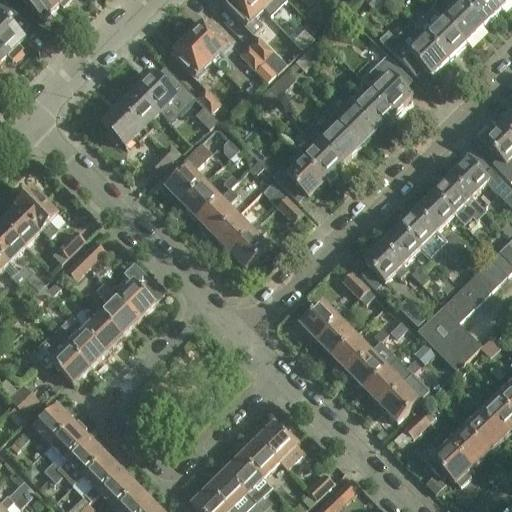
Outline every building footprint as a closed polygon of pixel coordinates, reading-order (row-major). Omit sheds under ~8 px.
[(0,0),(0,51),(9,61),(10,60),(13,64),(23,54),(20,50),(27,43),(0,15),(7,7),(0,0)] [(20,0),(45,24),(61,8),(53,0),(20,0)] [(53,0),(61,8),(65,12),(77,0),(53,0)] [(249,0),(232,0),(225,8),(239,23),(238,24),(255,40),(264,31),(256,23),(264,15),(249,0)] [(272,7),(279,0),(249,0),(264,15),(267,18),(275,10),(272,7)] [(315,0),(302,0),(299,3),(308,12),(318,3),(315,0)] [(486,30),(503,13),(489,0),(456,0),(458,2),(486,30)] [(511,0),(489,0),(503,13),(511,4),(511,0)] [(469,47),(486,30),(458,2),(451,10),(454,13),(444,22),(469,47)] [(417,29),(452,64),(469,47),(444,22),(443,23),(433,13),(417,29)] [(189,40),(190,42),(214,65),(222,57),(224,60),(234,50),(222,39),(221,40),(207,25),(198,34),(196,32),(189,40)] [(400,61),(406,54),(433,82),(452,64),(417,29),(416,28),(400,44),(391,35),(383,43),(400,61)] [(304,54),(315,44),(307,35),(296,46),(304,54)] [(205,74),(214,65),(190,42),(189,40),(180,48),(182,50),(173,58),(188,72),(186,74),(198,86),(207,77),(205,74)] [(279,80),(288,71),(260,42),(251,51),(266,66),(279,80)] [(0,51),(0,69),(9,61),(0,51)] [(257,75),(266,66),(251,51),(242,60),(257,75)] [(304,59),(314,69),(321,62),(311,52),(304,59)] [(306,76),(314,69),(304,59),(297,66),(306,76)] [(270,88),(278,80),(266,67),(257,76),(270,88)] [(277,86),(270,93),(280,103),(296,86),(287,76),(277,86)] [(135,93),(137,95),(161,119),(169,111),(174,116),(183,107),(155,78),(144,88),(142,86),(135,93)] [(390,79),(373,95),(396,119),(414,101),(391,78),(390,79)] [(161,119),(137,95),(135,93),(127,101),(129,103),(121,112),(149,141),(158,132),(153,127),(161,119)] [(280,103),(270,93),(263,100),(273,109),(280,103)] [(197,104),(198,105),(213,119),(222,110),(207,95),(197,104)] [(379,135),(396,119),(373,95),(356,112),(379,135)] [(104,124),(106,126),(103,129),(109,135),(106,139),(117,151),(121,147),(126,153),(135,144),(140,149),(149,141),(121,112),(113,119),(111,117),(104,124)] [(362,152),(379,135),(356,112),(339,129),(362,152)] [(344,169),(362,152),(339,129),(332,122),(315,140),(321,146),(344,169)] [(511,137),(505,130),(487,148),(511,173),(511,137)] [(344,169),(321,146),(315,140),(298,157),(304,163),(303,164),(326,187),(344,169)] [(167,193),(183,210),(206,187),(196,177),(213,160),(202,149),(184,166),(189,171),(167,193)] [(174,167),(180,160),(171,151),(165,157),(174,167)] [(261,169),(266,174),(275,183),(284,175),(269,161),(267,163),(256,152),(250,157),(260,167),(261,169)] [(174,167),(165,157),(148,175),(157,184),(174,167)] [(326,187),(303,164),(287,180),(309,203),(326,187)] [(452,181),(473,203),(491,185),(511,206),(511,192),(492,172),(485,179),(469,164),(452,181)] [(257,183),(266,174),(261,169),(260,167),(259,168),(251,176),(257,183)] [(232,180),(224,188),(230,195),(239,186),(232,180)] [(487,217),(473,203),(452,181),(435,198),(456,220),(466,230),(473,224),(477,227),(487,217)] [(200,227),(223,204),(206,187),(183,210),(200,227)] [(18,210),(19,212),(43,236),(43,235),(50,243),(59,234),(51,227),(60,219),(46,205),(48,203),(37,191),(33,196),(29,194),(23,200),(25,204),(18,210)] [(216,243),(239,220),(230,212),(238,204),(231,196),(223,204),(200,227),(216,243)] [(280,212),(288,203),(281,196),(273,205),(280,212)] [(439,237),(456,220),(435,198),(418,215),(439,237)] [(305,219),(288,203),(280,212),(296,228),(305,219)] [(28,251),(43,236),(19,212),(4,227),(28,251)] [(418,215),(401,232),(422,254),(431,263),(442,252),(448,246),(439,237),(418,215)] [(255,236),(239,220),(216,243),(232,259),(255,236)] [(27,252),(28,251),(4,227),(0,231),(0,255),(11,267),(27,252)] [(260,230),(255,236),(232,259),(248,275),(249,275),(253,278),(263,268),(259,264),(271,253),(261,243),(267,237),(260,230)] [(405,271),(422,254),(401,232),(383,249),(405,271)] [(70,262),(87,246),(77,237),(61,253),(70,262)] [(456,238),(448,246),(458,256),(466,249),(456,238)] [(455,265),(461,259),(458,256),(448,246),(442,252),(452,262),(453,262),(455,265)] [(98,248),(81,265),(90,274),(107,257),(98,248)] [(410,276),(405,271),(383,249),(366,266),(387,288),(396,279),(401,284),(410,276)] [(501,258),(511,268),(511,252),(509,250),(501,258)] [(64,268),(70,262),(61,253),(55,259),(64,268)] [(0,278),(11,267),(0,255),(0,278)] [(510,283),(511,280),(511,268),(501,258),(493,266),(510,283)] [(74,290),(90,274),(81,265),(75,271),(65,281),(74,290)] [(485,274),(502,291),(510,283),(493,266),(485,274)] [(25,269),(19,275),(27,284),(34,277),(25,269)] [(431,285),(428,282),(419,273),(413,279),(425,291),(431,285)] [(494,299),(502,291),(485,274),(477,282),(494,299)] [(21,290),(27,284),(19,275),(13,281),(21,290)] [(134,287),(118,303),(141,325),(157,309),(157,308),(166,300),(142,276),(132,285),(134,287)] [(344,287),(360,304),(369,294),(353,278),(344,287)] [(469,290),(486,307),(494,299),(477,282),(469,290)] [(62,294),(56,288),(47,297),(53,303),(62,294)] [(111,310),(102,319),(104,321),(124,341),(141,325),(118,303),(105,289),(97,296),(111,310)] [(301,330),(317,347),(340,323),(325,308),(331,301),(319,290),(290,319),(301,330)] [(477,315),(486,307),(469,290),(461,298),(477,315)] [(376,301),(369,294),(360,304),(366,310),(376,301)] [(471,321),(477,315),(461,298),(452,306),(469,323),(471,322),(471,321)] [(419,331),(426,324),(407,304),(399,311),(419,331)] [(452,306),(445,313),(462,330),(469,323),(452,306)] [(483,351),(462,330),(445,313),(422,335),(419,338),(428,346),(438,357),(457,376),(482,352),(483,351)] [(317,347),(334,363),(357,340),(345,328),(351,323),(346,318),(340,323),(317,347)] [(108,357),(124,341),(104,321),(102,319),(86,335),(108,357)] [(59,341),(69,351),(91,374),(108,357),(86,335),(72,321),(56,338),(59,341)] [(391,338),(398,345),(408,335),(401,328),(391,338)] [(382,333),(374,341),(381,348),(389,340),(382,333)] [(334,363),(349,379),(373,356),(357,340),(334,363)] [(74,390),(91,374),(69,351),(59,341),(52,342),(46,345),(41,350),(38,356),(37,363),(47,373),(52,368),(74,390)] [(493,362),(501,354),(491,344),(483,352),(493,362)] [(429,366),(438,357),(428,346),(418,355),(429,366)] [(389,372),(373,356),(349,379),(366,396),(389,372)] [(366,396),(382,412),(405,389),(413,381),(413,380),(407,374),(408,373),(398,363),(389,372),(366,396)] [(421,372),(415,366),(408,373),(407,374),(413,380),(413,381),(421,372)] [(500,384),(507,378),(497,369),(491,376),(500,384)] [(511,415),(511,388),(498,401),(511,415)] [(43,409),(23,389),(10,402),(30,422),(43,409)] [(405,389),(382,412),(398,428),(421,405),(405,389)] [(466,399),(475,408),(481,402),(472,393),(466,399)] [(468,414),(475,408),(466,399),(460,406),(468,414)] [(511,415),(498,401),(482,417),(506,442),(511,436),(511,415)] [(35,434),(52,451),(75,428),(58,411),(35,434)] [(427,412),(421,417),(430,427),(436,421),(427,412)] [(430,427),(421,417),(405,433),(414,443),(430,427)] [(506,442),(482,417),(466,432),(490,457),(506,442)] [(52,451),(68,467),(91,443),(75,428),(52,451)] [(276,428),(259,445),(281,468),(288,475),(305,458),(297,450),(301,446),(291,437),(287,440),(276,428)] [(450,447),(473,473),(490,457),(466,432),(450,447)] [(13,451),(19,457),(32,444),(26,438),(13,451)] [(91,443),(68,467),(84,483),(107,460),(91,443)] [(281,468),(259,445),(242,462),(264,484),(281,468)] [(468,478),(473,473),(450,447),(428,468),(444,483),(448,479),(457,488),(458,487),(462,491),(472,482),(468,478)] [(123,476),(107,460),(84,483),(95,494),(75,511),(86,511),(90,509),(100,499),(123,476)] [(276,496),(264,484),(242,462),(226,477),(248,500),(259,511),(270,511),(265,506),(276,496)] [(55,467),(46,476),(51,482),(61,473),(55,467)] [(61,473),(52,482),(57,488),(66,479),(61,473)] [(112,511),(119,511),(139,493),(123,476),(100,499),(112,511)] [(259,511),(248,500),(226,477),(210,494),(228,511),(259,511)] [(309,495),(318,505),(335,488),(326,479),(309,495)] [(436,482),(428,490),(436,499),(445,491),(436,482)] [(1,511),(0,510),(0,511),(12,511),(16,509),(29,495),(23,490),(1,511)] [(139,493),(119,511),(152,511),(156,510),(139,493)] [(228,511),(210,494),(193,510),(194,511),(228,511)] [(29,495),(16,509),(18,511),(22,511),(34,501),(29,495)] [(323,511),(341,511),(345,509),(335,500),(323,511)]
